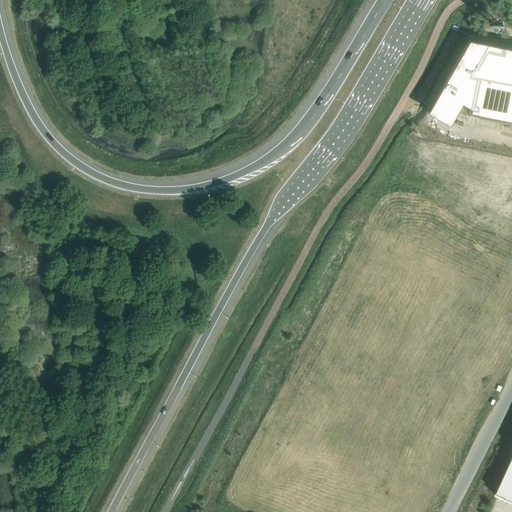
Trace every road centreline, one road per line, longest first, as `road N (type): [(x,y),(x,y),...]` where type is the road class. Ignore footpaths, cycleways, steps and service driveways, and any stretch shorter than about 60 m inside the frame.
road 1 (motorway): [(113,511),(267,222),(337,138),(420,0)]
road 2 (motorway): [(384,0),(306,122),(277,151),(225,179),(161,190),(121,188),(80,173),(28,119),(0,43)]
